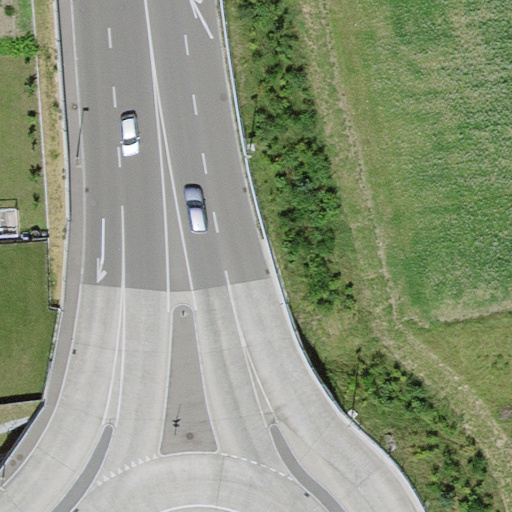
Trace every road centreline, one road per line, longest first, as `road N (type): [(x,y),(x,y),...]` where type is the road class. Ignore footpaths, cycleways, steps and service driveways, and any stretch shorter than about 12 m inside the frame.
road 1 (primary): [(375,511),(313,432),(254,309),(185,0)]
road 2 (primary): [(104,0),(110,195),(98,344),(67,446),(20,511)]
road 3 (primary): [(270,496),(245,450),(217,351),(169,0)]
road 4 (primary): [(122,0),(146,328),(130,496)]
road 5 (primary): [(270,496),(200,478),(130,496)]
